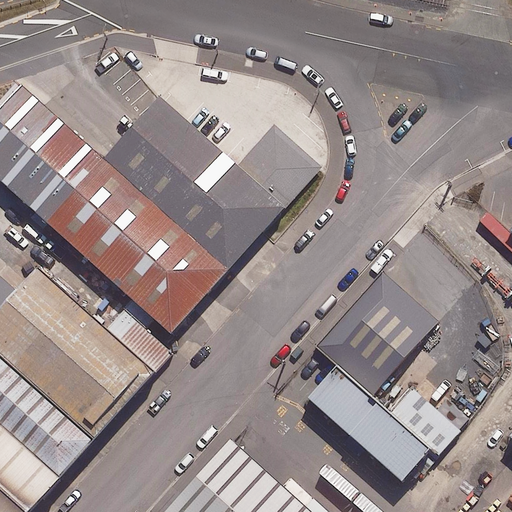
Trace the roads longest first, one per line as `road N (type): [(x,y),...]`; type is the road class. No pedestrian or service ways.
road 1 (unclassified): [(100,511),(377,201)]
road 2 (unclassified): [(377,201),(368,117),(324,36)]
road 3 (residential): [(324,36),(492,76)]
road 4 (unclassified): [(377,201),(492,76)]
road 5 (residential): [(184,0),(324,36)]
